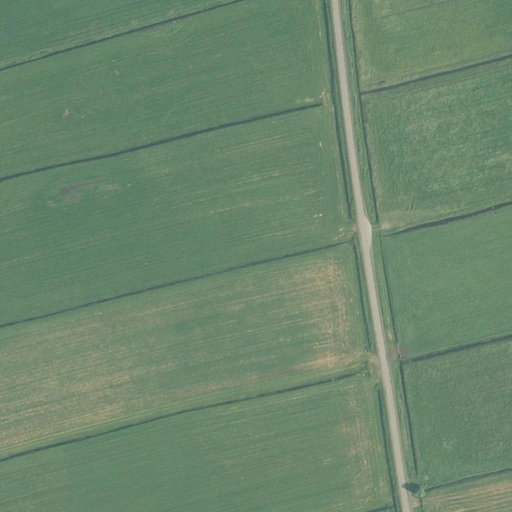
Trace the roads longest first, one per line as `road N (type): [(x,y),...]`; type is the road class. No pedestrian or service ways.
road 1 (unclassified): [(408,511),(334,0)]
road 2 (track): [(0,449),(174,400),(382,355)]
